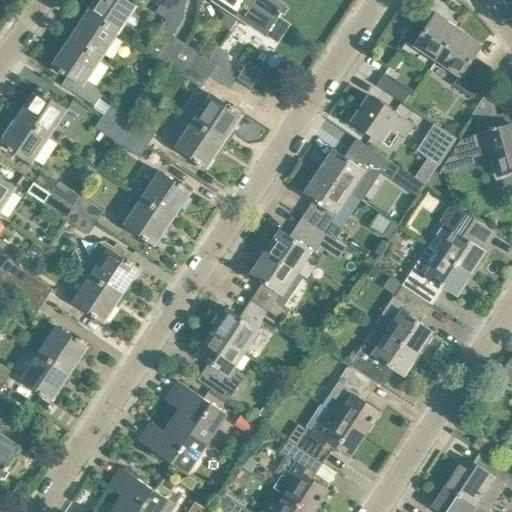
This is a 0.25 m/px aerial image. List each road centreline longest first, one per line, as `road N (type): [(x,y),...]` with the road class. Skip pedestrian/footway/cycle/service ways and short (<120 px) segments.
road 1 (residential): [(31,511),(375,0)]
road 2 (residential): [(365,511),(511,288)]
